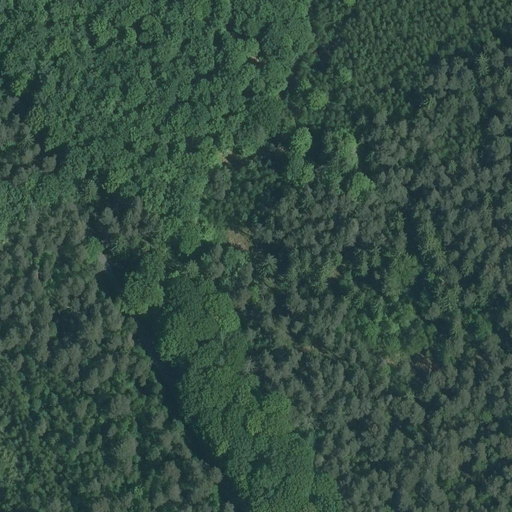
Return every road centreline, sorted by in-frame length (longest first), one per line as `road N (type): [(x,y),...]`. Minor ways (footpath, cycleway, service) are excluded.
road 1 (unclassified): [(242,511),(0,65)]
road 2 (track): [(315,0),(282,96),(191,203),(173,214),(58,172),(0,205)]
